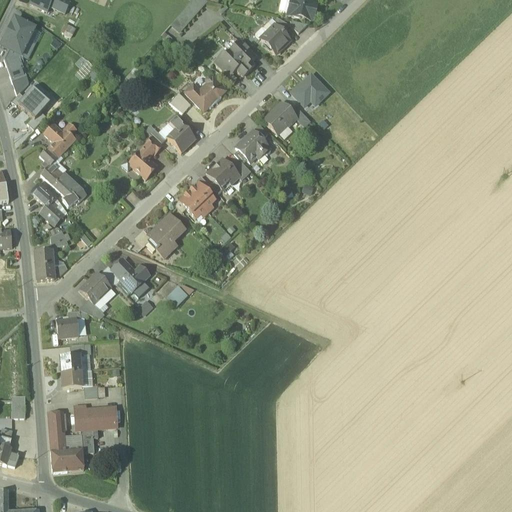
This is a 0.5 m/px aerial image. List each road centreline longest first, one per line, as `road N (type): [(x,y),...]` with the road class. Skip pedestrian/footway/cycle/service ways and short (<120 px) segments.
road 1 (residential): [(357,0),(53,294),(30,300)]
road 2 (secondary): [(46,492),(30,300)]
road 3 (secondary): [(30,300),(0,120)]
